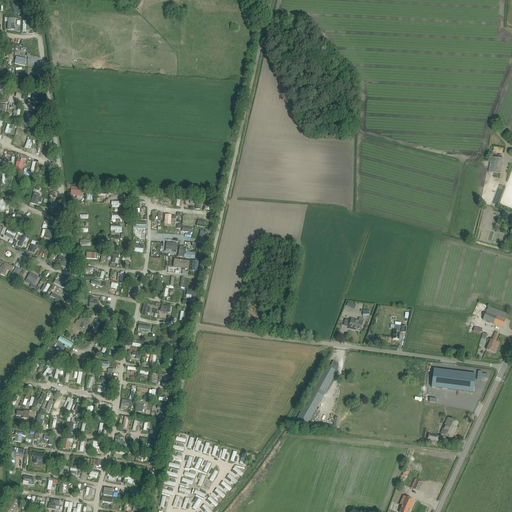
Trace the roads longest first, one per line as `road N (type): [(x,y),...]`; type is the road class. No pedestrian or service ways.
road 1 (track): [(213,511),(286,422),(327,344),(194,327)]
road 2 (track): [(194,327),(270,0)]
road 3 (track): [(155,511),(194,327)]
road 4 (unclassified): [(503,367),(327,344)]
road 5 (tertiary): [(437,511),(503,367)]
road 6 (track): [(169,511),(184,461),(195,454),(219,471),(188,511)]
